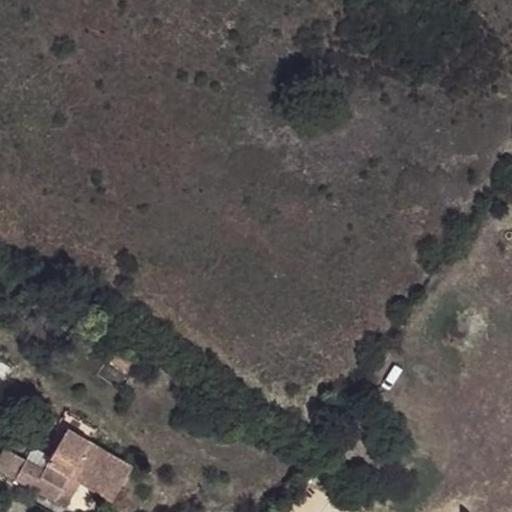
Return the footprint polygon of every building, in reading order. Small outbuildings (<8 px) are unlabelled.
[(115,348),(109,358),(125,370),(132,359),(115,348)] [(80,482),(112,501),(132,467),(67,428),(50,457),(47,463),(48,463),(44,470),(27,460),(11,450),(0,467),(0,469),(54,502),(72,471),(80,475),(77,481),(80,482)] [(0,467),(11,450),(6,447),(0,457),(0,467)] [(32,452),(27,460),(44,470),(48,463),(47,463),(50,457),(38,449),(32,452)] [(80,475),(72,471),(54,502),(65,507),(80,482),(77,481),(80,475)]
